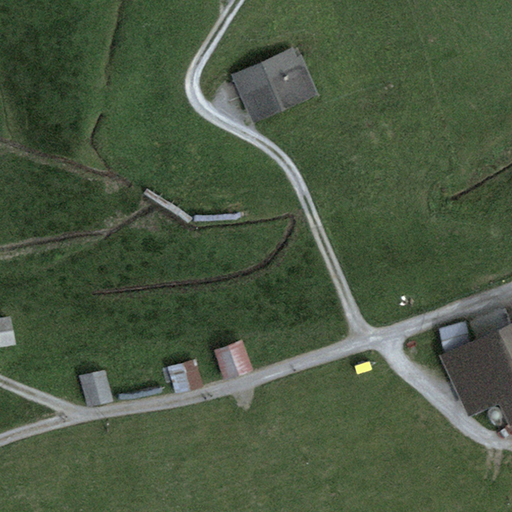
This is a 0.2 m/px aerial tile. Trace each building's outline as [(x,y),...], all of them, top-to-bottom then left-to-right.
[(244,90),(254,114),(311,89),(299,60),(272,72),(274,77),(244,90)] [(0,343),(12,341),(8,318),(0,319),(0,343)] [(442,329),(445,350),(467,344),(464,323),(442,329)] [(475,342),(509,415),(511,413),(511,329),(492,338),(491,335),(475,342)] [(217,351),(226,376),(249,367),(240,343),(217,351)] [(200,384),(193,361),(182,364),(189,387),(200,384)] [(170,367),(177,390),(189,387),(182,364),(170,367)] [(82,376),(89,403),(109,399),(102,372),(82,376)]
